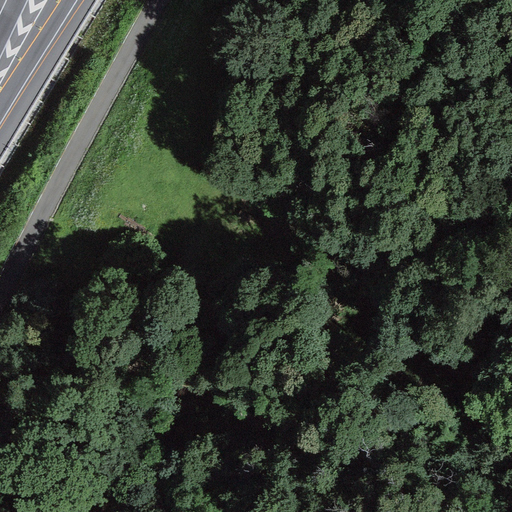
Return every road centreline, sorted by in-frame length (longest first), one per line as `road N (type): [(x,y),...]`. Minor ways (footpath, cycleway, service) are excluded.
road 1 (unclassified): [(0,304),(159,0)]
road 2 (motorway): [(0,121),(70,0)]
